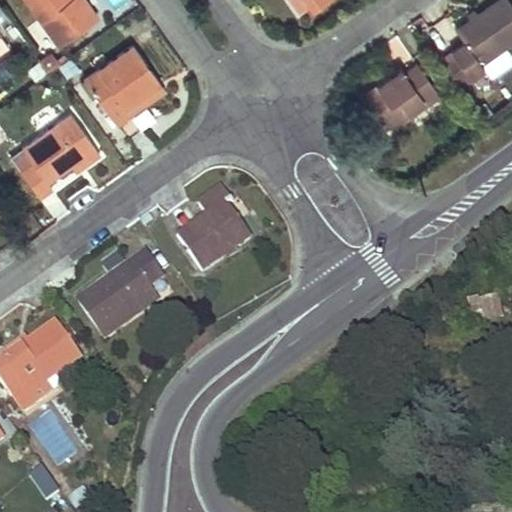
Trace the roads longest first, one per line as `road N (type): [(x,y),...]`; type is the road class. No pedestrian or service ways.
road 1 (tertiary): [(336,280),(198,376),(160,443),(152,511)]
road 2 (residential): [(0,284),(247,114)]
road 3 (tertiary): [(221,511),(208,482),(208,442),(229,401),(361,300)]
road 4 (residential): [(247,114),(336,280)]
road 5 (residential): [(402,231),(280,91)]
road 6 (residential): [(280,91),(399,0)]
road 7 (residential): [(165,0),(247,114)]
road 8 (tertiary): [(511,151),(402,231)]
road 9 (tertiary): [(412,260),(511,179)]
